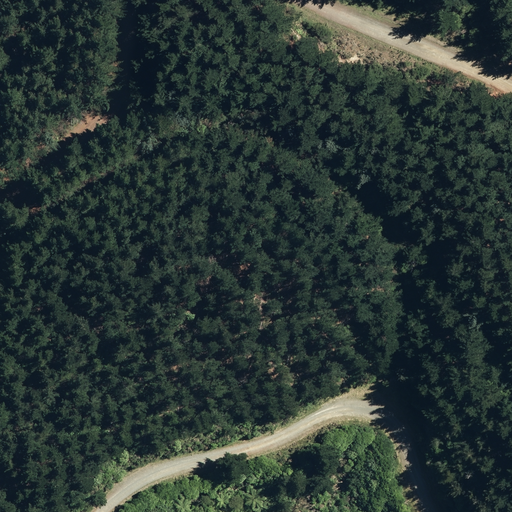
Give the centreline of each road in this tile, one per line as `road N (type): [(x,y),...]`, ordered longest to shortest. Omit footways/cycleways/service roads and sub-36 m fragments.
road 1 (unclassified): [(410,511),(381,452),(329,434),(122,511)]
road 2 (unclassified): [(0,244),(81,163),(111,81),(121,0)]
road 3 (unclassified): [(266,0),(322,47),(461,93),(511,122)]
